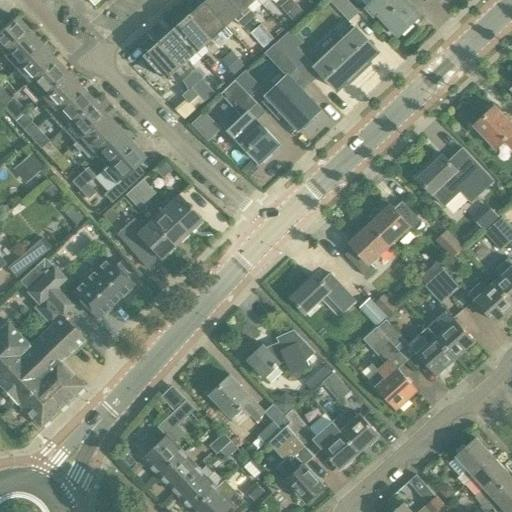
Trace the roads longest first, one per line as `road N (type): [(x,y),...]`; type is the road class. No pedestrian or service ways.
road 1 (tertiary): [(47,491),(129,387),(277,230)]
road 2 (tertiary): [(277,230),(511,5)]
road 3 (residential): [(277,230),(96,57)]
road 4 (residential): [(511,359),(344,511)]
